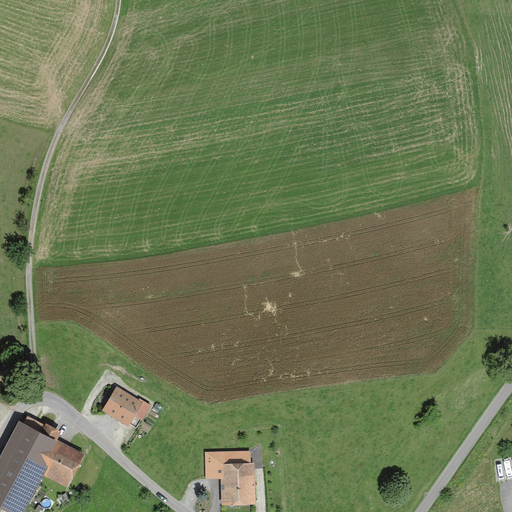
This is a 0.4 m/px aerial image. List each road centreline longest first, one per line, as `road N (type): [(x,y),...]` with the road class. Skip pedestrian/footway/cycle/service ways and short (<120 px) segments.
road 1 (track): [(118,0),(108,41),(53,154),(33,242),(36,398)]
road 2 (unclassified): [(184,511),(56,402),(29,401),(0,438)]
road 3 (unclassified): [(511,383),(420,511)]
